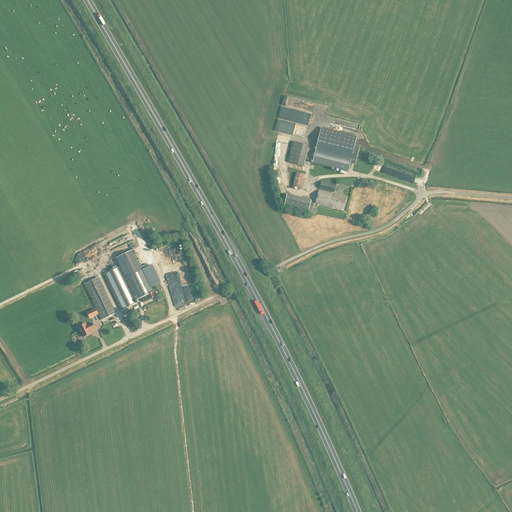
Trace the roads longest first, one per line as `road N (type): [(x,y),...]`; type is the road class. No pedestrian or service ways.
road 1 (trunk): [(357,511),(232,253),(86,0)]
road 2 (unclassified): [(274,266),(387,224),(424,193),(511,197)]
road 3 (unclassified): [(0,399),(220,293)]
